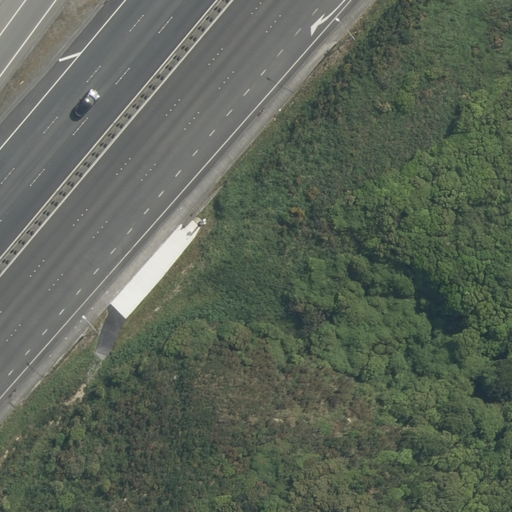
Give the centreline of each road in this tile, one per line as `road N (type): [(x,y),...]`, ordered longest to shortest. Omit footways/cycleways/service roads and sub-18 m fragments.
road 1 (trunk): [(271,29),(0,341)]
road 2 (trunk): [(0,223),(190,0)]
